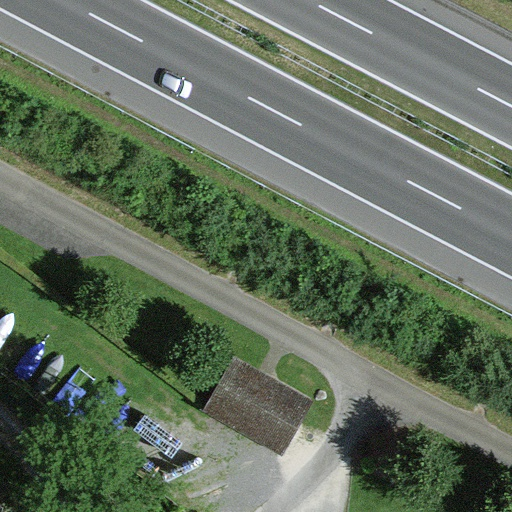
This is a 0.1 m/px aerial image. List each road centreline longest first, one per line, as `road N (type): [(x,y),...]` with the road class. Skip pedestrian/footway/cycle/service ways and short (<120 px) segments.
road 1 (residential): [(0,180),(511,450)]
road 2 (motorway): [(59,0),(511,237)]
road 3 (motorway): [(511,110),(300,0)]
road 4 (track): [(328,511),(332,473),(376,385)]
